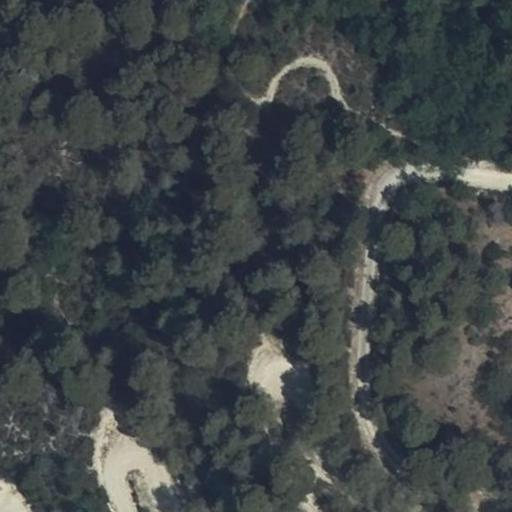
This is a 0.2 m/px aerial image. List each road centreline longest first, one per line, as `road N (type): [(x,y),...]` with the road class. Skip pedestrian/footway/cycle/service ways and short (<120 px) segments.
road 1 (track): [(445,511),(384,418),(402,227),(411,192),(459,183),(511,186)]
road 2 (track): [(321,511),(296,494),(275,433),(275,377),(289,373),(304,387),(327,476),(377,511)]
road 3 (track): [(127,511),(103,475),(120,445),(152,453),(190,511)]
